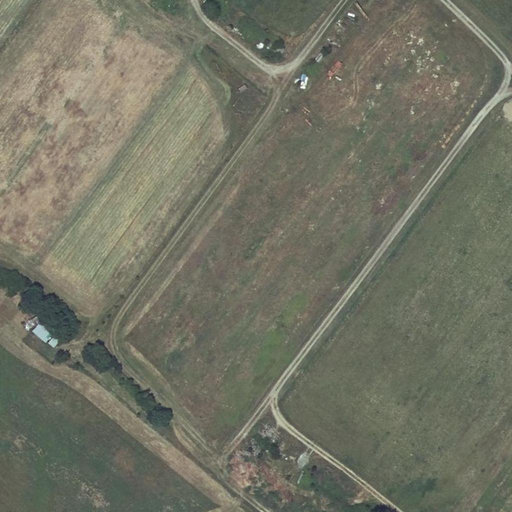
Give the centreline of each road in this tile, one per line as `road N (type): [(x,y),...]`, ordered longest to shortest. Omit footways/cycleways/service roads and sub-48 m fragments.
road 1 (track): [(343,0),(118,321),(116,350),(126,368),(215,443),(241,484),(274,511)]
road 2 (track): [(226,462),(511,82)]
road 3 (track): [(396,511),(285,419),(277,394)]
